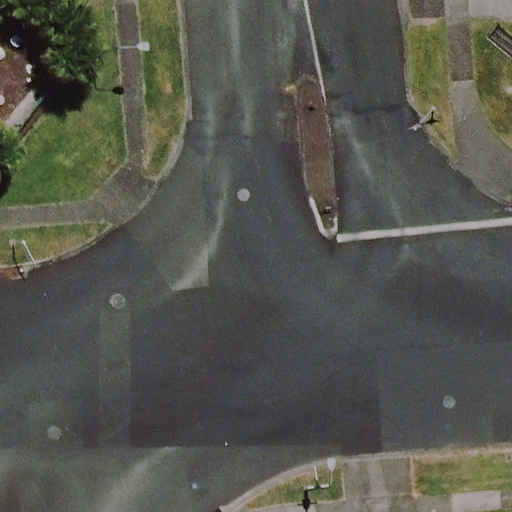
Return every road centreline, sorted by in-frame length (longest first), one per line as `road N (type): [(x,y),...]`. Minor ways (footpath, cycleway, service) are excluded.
road 1 (residential): [(281,0),(324,348)]
road 2 (residential): [(324,348),(10,371)]
road 3 (residential): [(511,334),(324,348)]
road 4 (residential): [(10,371),(20,511)]
